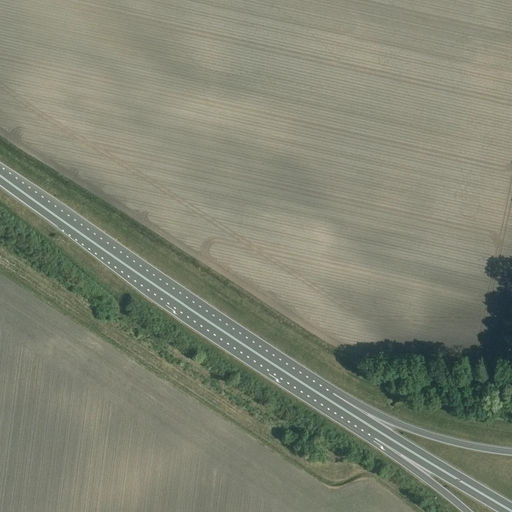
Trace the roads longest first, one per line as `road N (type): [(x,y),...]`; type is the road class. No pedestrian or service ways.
road 1 (trunk): [(344,409),(0,177)]
road 2 (trunk): [(511,453),(344,409)]
road 3 (trunk): [(511,511),(388,437)]
